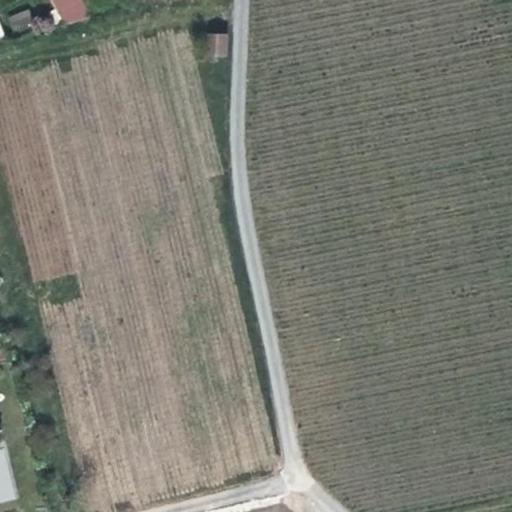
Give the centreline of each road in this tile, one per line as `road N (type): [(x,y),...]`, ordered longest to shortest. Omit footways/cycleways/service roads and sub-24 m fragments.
road 1 (track): [(328,511),(297,482),(250,249),(238,176),(242,0)]
road 2 (track): [(167,511),(297,482)]
